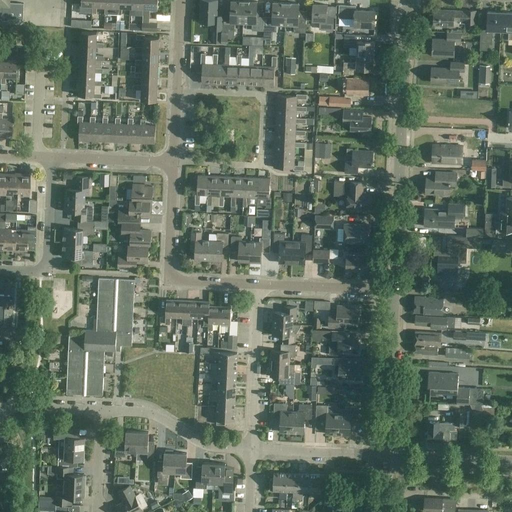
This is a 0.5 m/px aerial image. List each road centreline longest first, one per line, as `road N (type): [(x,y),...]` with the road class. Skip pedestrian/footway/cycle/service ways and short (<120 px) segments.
road 1 (unclassified): [(396,290),(407,0)]
road 2 (residential): [(258,284),(169,280),(173,162)]
road 3 (residential): [(252,450),(258,284)]
road 4 (unclassified): [(384,454),(396,290)]
road 5 (residential): [(0,271),(46,273),(51,157)]
road 6 (residential): [(173,162),(180,0)]
road 7 (residential): [(252,450),(205,443),(159,416),(103,410)]
road 8 (residential): [(396,290),(258,284)]
road 9 (residential): [(384,454),(252,450)]
road 10 (residential): [(511,462),(384,454)]
road 11 (residential): [(173,162),(51,157)]
